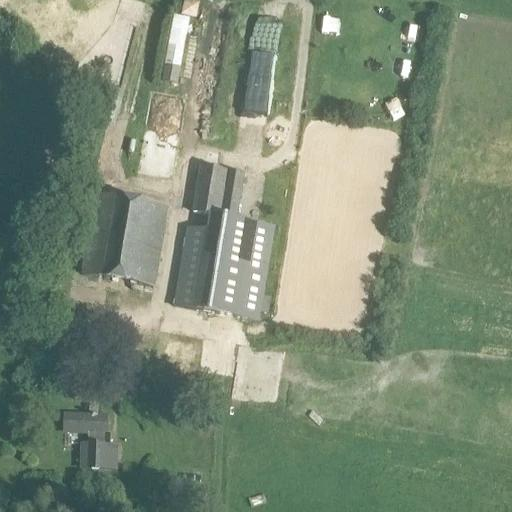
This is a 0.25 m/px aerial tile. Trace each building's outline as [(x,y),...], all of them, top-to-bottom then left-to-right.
[(163,18),(161,82),(184,83),(185,19),(163,18)] [(270,115),(282,31),(255,27),(243,111),(270,115)] [(202,104),(217,104),(219,51),(201,51),(200,83),(202,83),(202,104)] [(83,107),(69,172),(87,176),(100,119),(117,123),(124,94),(106,90),(102,111),(83,107)] [(162,169),(164,148),(175,148),(178,105),(153,103),(148,168),(162,169)] [(246,119),(241,150),(254,152),(259,121),(246,119)] [(201,169),(194,213),(190,213),(174,309),(262,324),(276,228),(239,221),(245,176),(201,169)] [(154,291),(169,209),(95,196),(80,276),(154,291)] [(2,235),(0,237),(0,263),(3,261),(17,271),(14,274),(22,281),(47,252),(41,247),(41,246),(31,238),(20,250),(5,238),(2,235)] [(74,389),(99,394),(102,382),(76,376),(74,389)] [(89,453),(83,453),(82,470),(116,473),(118,449),(104,448),(107,420),(66,417),(64,433),(90,435),(89,453)]
